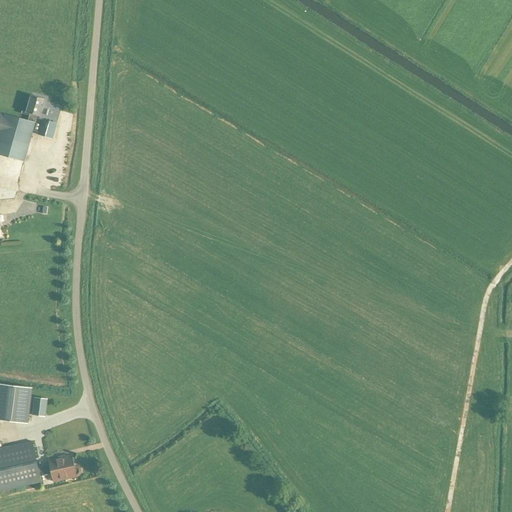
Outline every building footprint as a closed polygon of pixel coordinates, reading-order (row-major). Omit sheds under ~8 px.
[(22,113),(30,116),(29,121),(0,112),(0,154),(25,162),(34,130),(39,132),(38,134),(53,139),(57,124),(43,119),(42,120),(37,118),(38,115),(40,116),(45,99),(32,96),(30,103),(25,101),(22,113)] [(35,212),(46,212),(45,204),(34,205),(35,212)] [(0,420),(26,423),(31,387),(0,383),(0,420)] [(48,399),(36,397),(33,415),(45,417),(48,399)] [(75,466),(72,456),(61,459),(61,457),(49,460),(50,464),(38,467),(32,441),(0,448),(0,490),(42,482),(40,476),(52,473),(54,481),(77,476),(79,475),(81,473),(81,471),(81,469),(79,467),(77,466),(75,466)]
